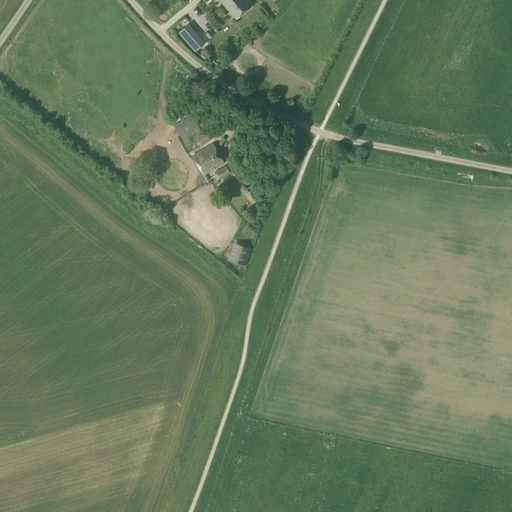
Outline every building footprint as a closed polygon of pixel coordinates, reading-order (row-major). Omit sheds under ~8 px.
[(218,0),(235,19),(252,5),(248,0),(218,0)] [(213,15),(218,22),(225,16),(220,9),(213,15)] [(194,36),(190,31),(186,26),(179,32),(187,42),(194,36)] [(170,119),(180,136),(197,126),(187,109),(170,119)] [(197,138),(200,145),(210,140),(207,133),(197,138)] [(192,157),(203,175),(223,163),(213,145),(192,157)] [(216,171),(220,180),(230,174),(226,165),(216,171)] [(261,186),(269,189),(275,172),(268,169),(261,186)] [(246,266),(254,247),(242,242),(235,262),(246,266)]
